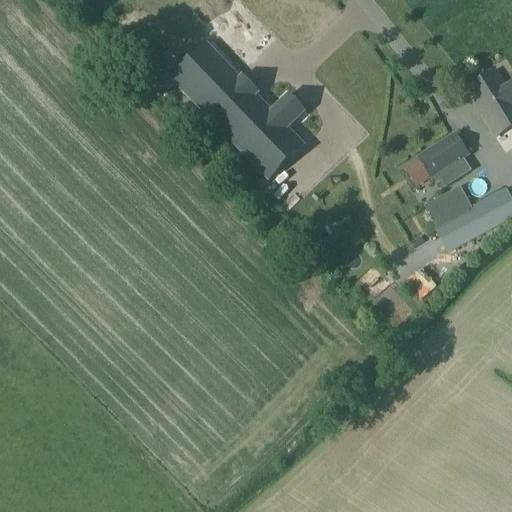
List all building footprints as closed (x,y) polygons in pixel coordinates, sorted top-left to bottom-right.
[(206,49),(171,82),(268,183),(302,149),(286,132),(304,115),(303,114),(302,115),(287,99),(288,98),(287,97),(269,115),(254,99),(257,96),(256,95),(255,96),(241,81),(242,80),(241,79),(238,82),(206,49)] [(497,74),(466,93),(496,141),(511,130),(511,87),(507,91),(497,74)] [(451,137),(402,170),(415,189),(431,179),(431,180),(436,177),(444,189),(469,173),(461,161),(465,158),(451,137)] [(511,156),(502,164),(511,177),(511,156)] [(460,193),(425,212),(449,256),(511,222),(511,203),(505,190),(469,209),(460,193)]
